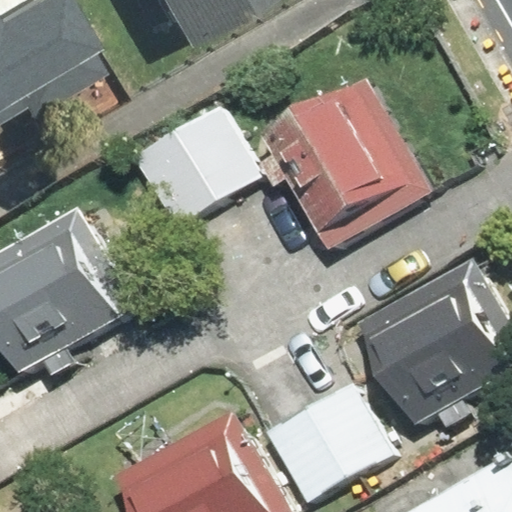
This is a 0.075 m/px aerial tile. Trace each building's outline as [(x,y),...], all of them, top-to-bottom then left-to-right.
[(0,19),(0,129),(106,72),(66,0),(60,0),(6,30),(0,19)] [(119,0),(154,62),(264,0),(119,0)] [(386,65),(286,121),(354,240),(454,184),(386,65)] [(233,98),(155,142),(198,218),(276,174),(233,98)] [(0,275),(0,316),(31,372),(173,293),(124,206),(0,275)] [(511,227),(376,303),(446,427),(511,389),(511,227)] [(133,467),(158,511),(300,511),(320,501),(260,396),(133,467)] [(511,511),(511,461),(420,511),(511,511)]
